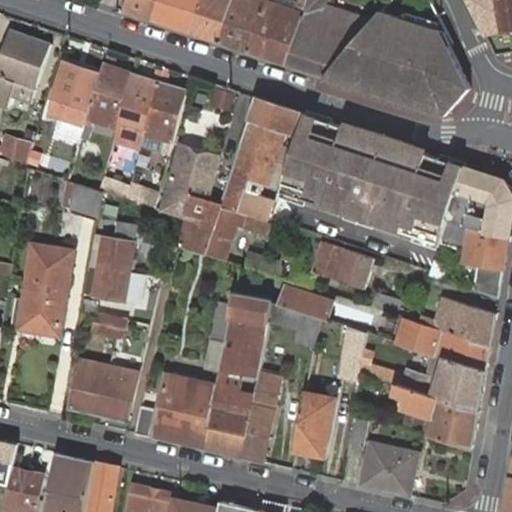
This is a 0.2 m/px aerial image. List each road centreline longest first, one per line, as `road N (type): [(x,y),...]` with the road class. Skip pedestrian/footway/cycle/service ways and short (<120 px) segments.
road 1 (tertiary): [(486,134),(413,128),(346,109),(26,0)]
road 2 (residential): [(0,425),(385,511)]
road 3 (residential): [(487,511),(511,378)]
